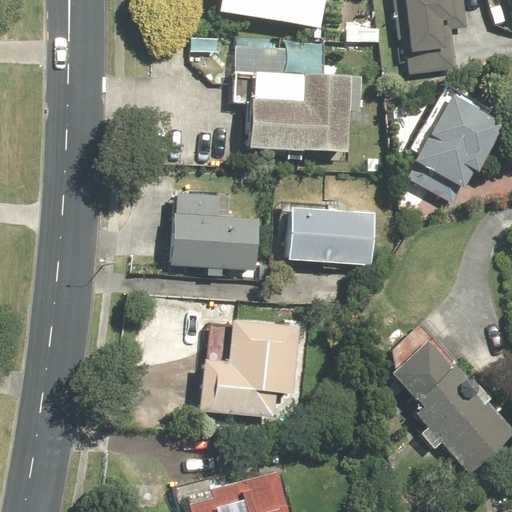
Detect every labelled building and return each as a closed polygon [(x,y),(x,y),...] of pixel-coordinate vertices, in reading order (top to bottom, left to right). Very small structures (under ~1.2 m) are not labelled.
[(209,0),(207,13),(314,30),(318,0),(209,0)] [(387,0),(397,77),(451,70),(446,30),(461,28),(457,0),(387,0)] [(511,0),(503,0),(508,17),(511,15),(511,0)] [(240,101),(238,150),(338,153),(341,77),(294,75),(293,103),(240,101)] [(444,92),(404,163),(454,191),(465,172),(467,173),(496,121),(444,92)] [(367,214),(281,208),(277,261),(364,267),(367,214)] [(163,216),(161,267),(248,271),(251,220),(163,216)] [(345,287),(316,285),(315,303),(344,305),(345,287)] [(286,396),(292,328),(223,323),(220,363),(195,361),(191,413),(267,419),(269,394),(286,396)] [(375,379),(465,474),(511,430),(421,335),(375,379)] [(285,511),(274,471),(202,489),(205,499),(179,506),(180,511),(285,511)]
